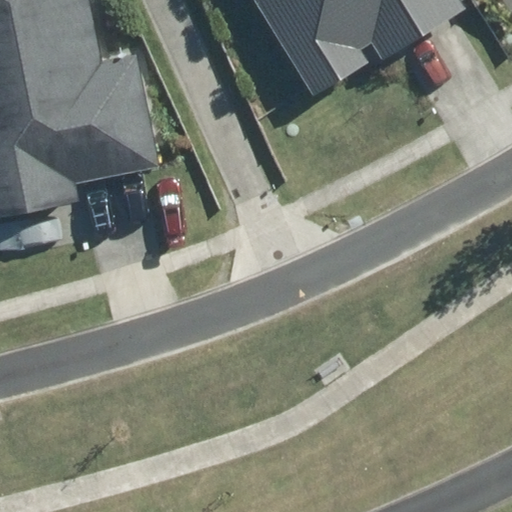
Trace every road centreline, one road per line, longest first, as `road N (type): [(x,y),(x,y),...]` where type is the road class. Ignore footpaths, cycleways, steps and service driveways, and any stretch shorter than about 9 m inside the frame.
road 1 (tertiary): [(0,376),(94,357),(300,282)]
road 2 (residential): [(300,282),(162,0)]
road 3 (tertiary): [(300,282),(511,175)]
